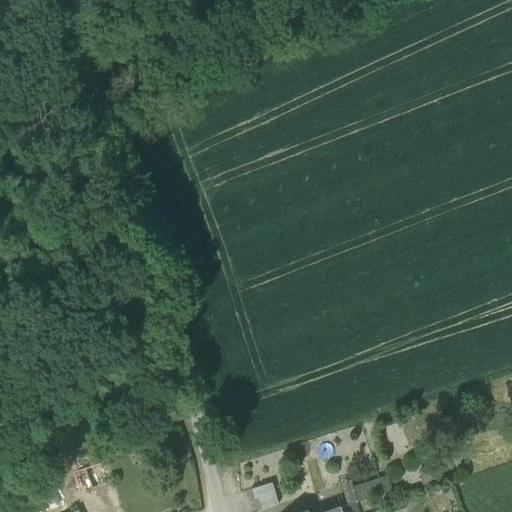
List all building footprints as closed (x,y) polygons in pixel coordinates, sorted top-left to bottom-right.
[(82,459),(69,463),(80,495),(93,491),(82,459)] [(97,463),(86,467),(92,482),(103,479),(97,463)] [(417,472),(423,487),(438,481),(433,466),(417,472)] [(356,501),(357,501),(383,492),(378,479),(352,488),(356,501)] [(339,484),(346,504),(354,502),(356,501),(352,488),(349,481),(339,484)] [(249,491),(256,511),(259,511),(280,505),(272,483),(249,491)] [(340,507),(341,511),(357,511),(354,502),(346,504),(340,507)]
